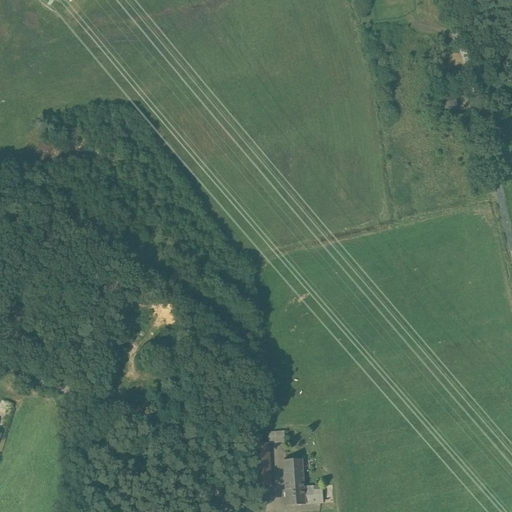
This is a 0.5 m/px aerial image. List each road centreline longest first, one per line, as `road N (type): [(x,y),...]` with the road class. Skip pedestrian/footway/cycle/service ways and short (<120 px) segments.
road 1 (residential): [(225,511),(209,472),(158,421),(0,362)]
road 2 (track): [(511,248),(463,38)]
